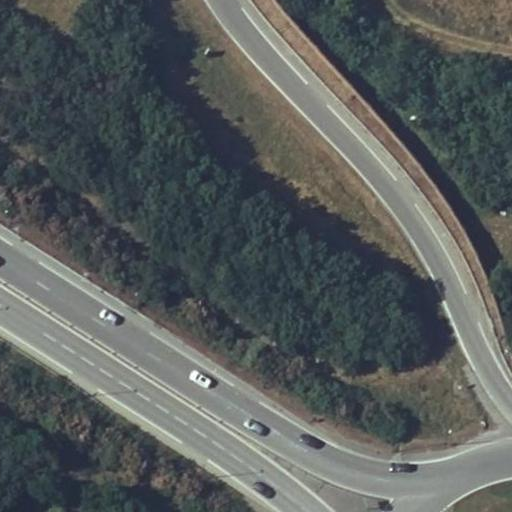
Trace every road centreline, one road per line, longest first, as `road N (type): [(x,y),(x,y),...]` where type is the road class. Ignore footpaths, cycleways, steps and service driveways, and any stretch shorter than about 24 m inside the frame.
road 1 (primary): [(443,483),(339,466),(0,257)]
road 2 (motorway): [(511,404),(418,227),(219,0)]
road 3 (primary): [(0,306),(308,511)]
